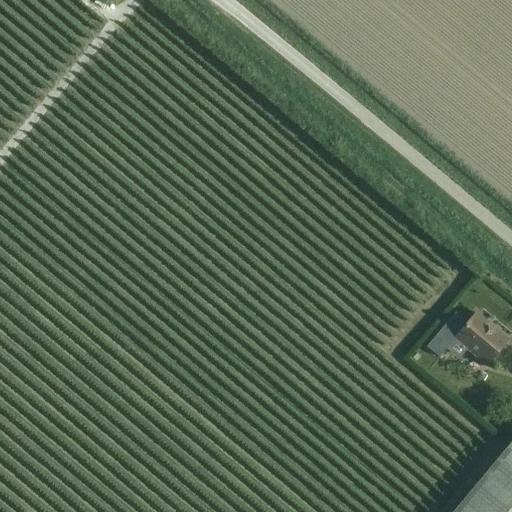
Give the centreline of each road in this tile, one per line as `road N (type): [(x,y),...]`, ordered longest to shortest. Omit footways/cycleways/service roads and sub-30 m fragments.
road 1 (unclassified): [(511,242),(221,0)]
road 2 (track): [(132,0),(0,157)]
